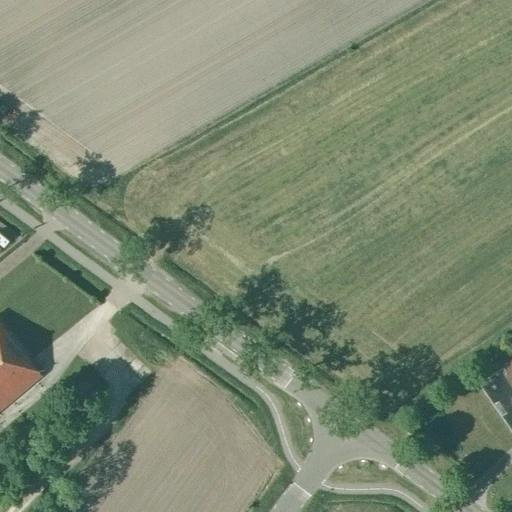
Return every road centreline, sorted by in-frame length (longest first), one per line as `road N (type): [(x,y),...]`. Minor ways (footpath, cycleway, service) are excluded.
road 1 (tertiary): [(347,424),(0,169)]
road 2 (track): [(87,326),(124,369),(111,409),(11,511)]
road 3 (tertiary): [(471,511),(347,424)]
